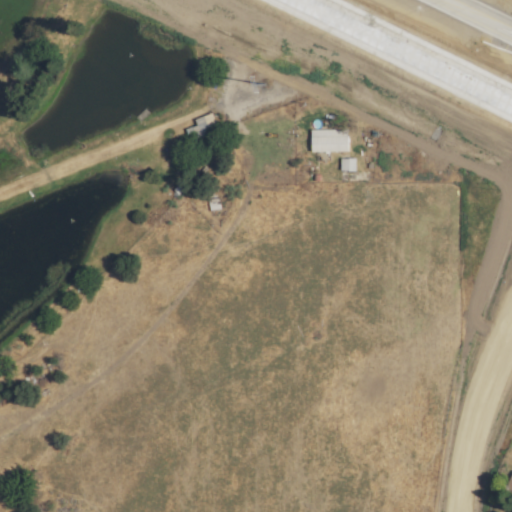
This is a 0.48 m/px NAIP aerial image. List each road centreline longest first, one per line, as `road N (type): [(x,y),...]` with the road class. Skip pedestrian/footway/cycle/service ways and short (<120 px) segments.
road 1 (primary): [(300,0),(511,103)]
road 2 (tertiary): [(511,350),(485,441),(476,511)]
